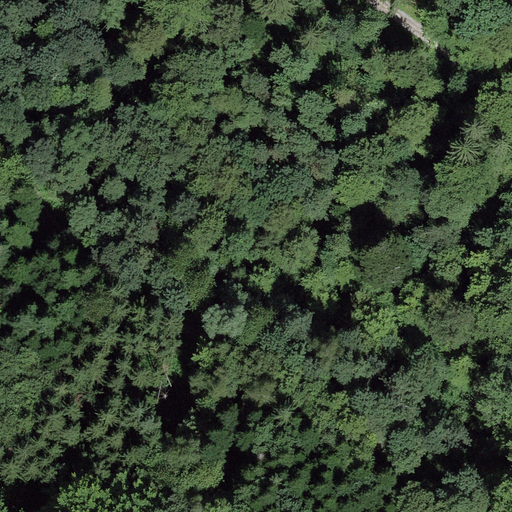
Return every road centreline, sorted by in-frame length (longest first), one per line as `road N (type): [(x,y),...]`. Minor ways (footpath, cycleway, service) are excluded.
road 1 (track): [(0,144),(56,237),(120,293),(332,400),(387,446),(406,511)]
road 2 (track): [(511,100),(373,0)]
